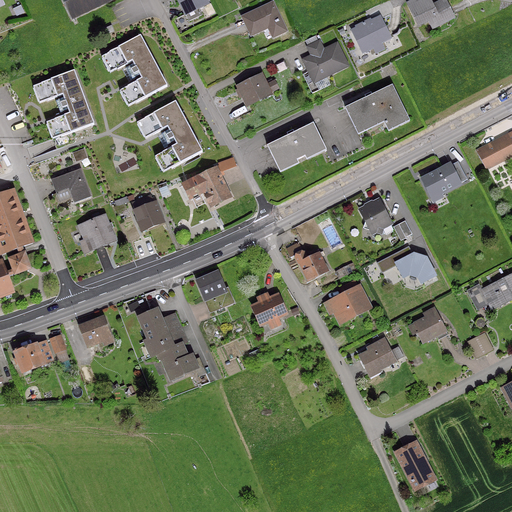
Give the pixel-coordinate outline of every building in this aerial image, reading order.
[(111,0),(62,0),(71,19),(111,0)] [(177,0),(181,7),(185,14),(206,4),(204,0),(177,0)] [(452,15),(448,7),(445,0),(432,6),(429,0),(416,0),(407,5),(417,25),(433,17),(437,25),(453,17),(452,15)] [(272,3),(242,18),(242,19),(248,32),(250,36),(269,27),(273,37),(285,31),(272,3)] [(357,30),(352,32),(362,54),(372,49),(371,46),(389,38),(388,36),(384,27),(380,19),(370,23),(369,20),(356,27),(357,30)] [(112,31),(110,26),(102,30),(104,35),(112,31)] [(109,54),(101,58),(109,73),(117,69),(117,70),(131,62),(134,69),(130,71),(132,76),(137,73),(140,79),(126,87),(127,87),(119,92),(127,107),(135,103),(166,87),(139,37),(108,53),(109,54)] [(325,50),(304,61),(307,67),(314,82),(346,66),(335,46),(325,50)] [(40,84),(32,87),(38,104),(46,101),(47,101),(61,96),(64,103),(59,104),(61,109),(66,108),(69,114),(45,123),(52,140),(60,137),(93,125),(73,72),(40,84)] [(247,105),(269,95),(268,93),(277,89),(274,82),(265,87),(260,77),(239,88),(244,100),(247,105)] [(393,84),(346,106),(358,133),(384,121),(389,130),(410,119),(393,84)] [(144,119),(136,123),(144,139),(152,135),(166,128),(169,134),(165,136),(167,141),(172,139),(175,145),(161,152),(162,153),(154,157),(162,173),(170,168),(170,169),(201,152),(174,102),(143,119),(144,119)] [(314,121),(267,144),(281,171),(327,148),(314,121)] [(511,134),(511,132),(481,148),(475,151),(485,170),(486,169),(511,156),(511,134)] [(84,149),(73,153),(77,162),(88,157),(84,149)] [(232,159),(218,164),(219,167),(221,172),(235,167),(232,159)] [(433,202),(441,197),(439,194),(459,184),(450,166),(435,174),(435,173),(433,174),(421,180),(433,202)] [(81,168),(52,179),(60,202),(72,197),(74,203),(92,197),(81,168)] [(211,206),(228,197),(215,170),(182,186),(189,199),(204,192),(211,206)] [(0,252),(1,255),(32,244),(22,219),(21,219),(19,214),(21,213),(12,191),(0,194),(0,252)] [(142,231),(162,223),(154,203),(153,204),(150,197),(132,204),(135,211),(134,211),(142,231)] [(363,229),(380,234),(382,228),(390,224),(378,201),(372,204),(368,206),(359,211),(365,223),(363,229)] [(101,246),(114,241),(104,216),(78,226),(84,241),(80,243),(84,253),(95,249),(101,246)] [(404,221),(398,225),(404,238),(411,235),(404,221)] [(306,260),(302,252),(294,256),(299,265),(300,264),(308,281),(310,280),(326,272),(318,254),(306,260)] [(27,266),(23,255),(13,259),(11,265),(14,274),(25,271),(27,266)] [(434,276),(432,271),(425,260),(412,255),(395,264),(402,278),(409,274),(417,277),(421,284),(434,276)] [(391,266),(387,260),(378,265),(382,271),(391,266)] [(0,297),(13,292),(2,262),(0,262),(0,297)] [(342,268),(346,275),(355,270),(352,263),(342,268)] [(201,276),(202,279),(196,282),(204,300),(204,301),(205,301),(209,312),(210,313),(233,303),(227,290),(225,290),(217,273),(208,277),(206,273),(201,276)] [(478,285),(467,291),(475,307),(489,300),(494,309),(511,300),(511,274),(481,291),(478,285)] [(368,308),(358,288),(342,297),(330,303),(340,323),(368,308)] [(279,324),(277,318),(286,314),(278,296),(268,300),(266,295),(257,300),(259,304),(251,308),(260,326),(268,322),(270,328),(279,324)] [(163,329),(165,329),(157,310),(156,310),(138,318),(148,340),(144,342),(149,352),(154,350),(169,343),(163,329)] [(413,336),(417,334),(422,343),(436,336),(438,340),(446,336),(447,336),(435,313),(431,315),(430,311),(423,315),(425,318),(408,327),(413,336)] [(103,319),(93,323),(79,328),(87,347),(92,345),(110,338),(103,319)] [(492,351),(483,334),(475,338),(484,355),(492,351)] [(55,354),(59,362),(67,359),(64,351),(59,336),(50,340),(55,354)] [(475,338),(467,343),(475,359),(484,355),(475,338)] [(402,358),(397,348),(390,352),(384,340),(372,346),(374,349),(358,357),(362,363),(367,374),(370,379),(380,374),(378,371),(395,362),(402,358)] [(18,350),(15,351),(16,353),(15,353),(17,359),(14,360),(16,365),(19,364),(22,373),(24,372),(52,362),(44,342),(19,351),(18,350)] [(161,360),(168,375),(170,380),(171,380),(172,382),(183,377),(182,375),(197,368),(198,370),(203,368),(199,359),(194,362),(192,357),(191,356),(187,358),(181,345),(176,347),(176,346),(171,348),(169,343),(154,350),(157,358),(161,360)] [(506,396),(509,402),(508,402),(511,408),(511,383),(509,386),(502,389),(505,396),(506,396)] [(414,443),(402,449),(395,453),(411,484),(422,478),(425,485),(434,481),(414,443)]
